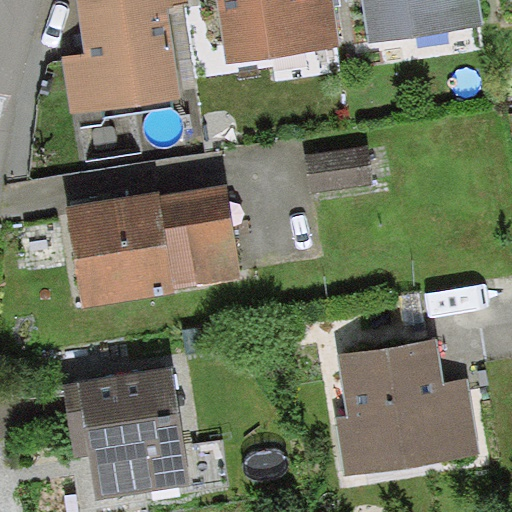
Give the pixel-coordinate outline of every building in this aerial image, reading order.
[(187,0),(77,0),(76,0),(84,56),(63,59),(71,115),(182,99),(169,8),(188,6),(187,0)] [(218,0),(229,67),(342,51),(334,0),(218,0)] [(362,0),(370,45),(484,28),(480,0),(362,0)] [(368,148),(306,157),(311,195),(374,186),(368,148)] [(227,187),(161,196),(175,288),(242,276),(227,187)] [(118,200),(66,207),(81,309),(176,295),(175,288),(161,196),(160,193),(118,200)] [(438,342),(338,358),(347,417),(336,419),(345,476),(479,455),(467,380),(445,384),(442,370),(438,342)] [(172,371),(63,389),(75,460),(88,458),(89,462),(96,503),(191,488),(172,371)]
